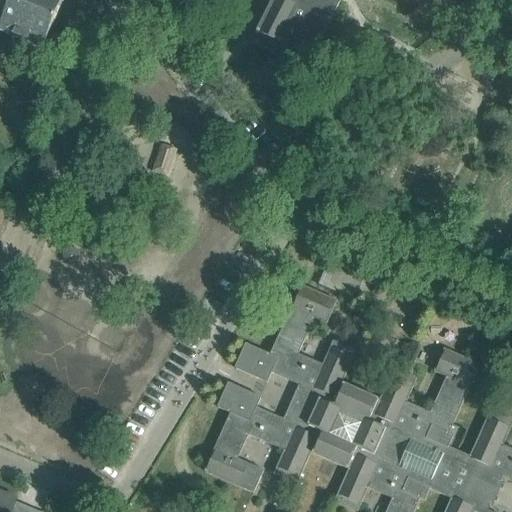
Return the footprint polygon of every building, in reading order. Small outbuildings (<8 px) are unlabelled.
[(0,0),(0,21),(5,23),(1,32),(45,51),(66,0),(0,0)] [(273,0),(253,46),(308,72),(341,0),(273,0)] [(153,173),(168,177),(174,158),(159,153),(153,173)] [(64,263),(74,268),(82,261),(81,251),(72,247),(64,253),(64,263)] [(271,419),(255,412),(261,398),(229,384),(217,409),(232,416),(206,474),(242,490),(252,468),(241,463),(251,439),(286,455),(276,478),(299,488),(313,456),(351,473),(337,505),(351,511),(361,511),(370,492),(394,502),(389,511),(415,511),(420,501),(426,503),(431,493),(452,502),(447,511),(492,511),(507,478),(511,480),(511,451),(503,448),(511,427),(511,421),(492,413),(472,458),(450,449),(455,438),(449,436),(480,366),(445,350),(435,374),(447,380),(432,415),(407,404),(417,380),(394,370),(380,401),(343,385),(357,353),(333,343),(323,367),(299,357),(315,321),(327,326),(337,303),(302,287),(273,352),(271,351),(269,356),(247,346),(235,371),(266,385),(270,376),(275,378),(277,374),(288,379),(287,382),(301,388),(286,423),(272,417),(271,419)] [(32,511),(15,505),(17,500),(0,493),(0,511),(32,511)]
